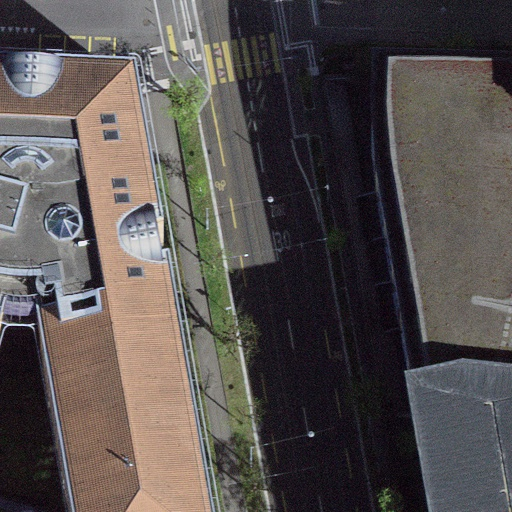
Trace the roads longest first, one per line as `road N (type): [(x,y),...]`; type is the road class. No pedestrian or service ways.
road 1 (secondary): [(232,6),(321,511)]
road 2 (residential): [(232,6),(511,16)]
